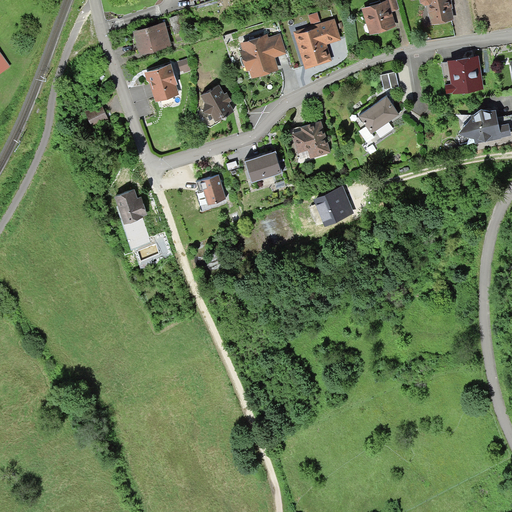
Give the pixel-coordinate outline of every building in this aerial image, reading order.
[(386,0),(387,1),(364,8),(368,22),(369,23),(374,21),(377,29),(380,31),(384,30),(385,27),(389,25),(394,24),(390,10),(399,8),(396,0),(386,0)] [(449,0),(421,0),(425,3),(429,2),(431,11),(430,11),(432,20),(433,20),(433,22),(442,20),(452,18),(449,7),(451,7),(449,0)] [(170,18),(175,32),(183,30),(178,15),(170,18)] [(374,21),(369,23),(368,22),(366,23),(364,26),(366,30),(368,32),(371,31),(377,29),(374,21)] [(329,57),(324,41),(322,35),(325,34),(327,40),(337,37),(332,22),(297,33),(305,60),(313,57),(314,62),(323,59),(329,57)] [(139,41),(142,50),(169,43),(163,24),(136,31),(139,41)] [(257,65),(260,73),(268,71),(277,68),(272,55),(284,51),(279,35),(267,39),(266,34),(243,42),(246,51),(242,52),(247,68),(251,66),(257,65)] [(0,53),(0,67),(2,71),(9,66),(0,53)] [(478,78),(479,86),(483,86),(478,56),(474,57),(476,66),(475,66),(476,78),(478,78)] [(457,90),(479,86),(478,78),(476,78),(475,66),(476,66),(474,57),(467,58),(452,60),(456,81),(457,90)] [(442,62),(445,83),(456,81),(452,60),(442,62)] [(172,63),(149,71),(150,74),(148,78),(152,81),(154,88),(157,97),(161,99),(167,97),(169,94),(175,92),(176,89),(175,83),(177,82),(172,63)] [(257,65),(251,66),(254,75),(260,73),(257,65)] [(381,74),(384,88),(399,85),(395,70),(381,74)] [(445,83),(446,91),(457,90),(456,81),(445,83)] [(205,101),(203,109),(211,112),(216,119),(219,117),(223,116),(226,117),(226,114),(229,112),(233,110),(228,101),(231,99),(227,92),(224,93),(219,84),(201,94),(205,101)] [(371,132),(399,113),(387,95),(375,103),(359,114),(367,124),(371,132)] [(101,104),(86,111),(93,125),(108,119),(101,104)] [(221,121),(219,117),(216,119),(211,112),(203,109),(198,108),(194,122),(210,126),(221,121)] [(475,114),(465,123),(463,125),(465,132),(471,134),(468,142),(486,138),(485,138),(493,136),(493,137),(499,136),(499,135),(510,132),(508,124),(497,126),(495,116),(494,113),(494,109),(490,110),(484,108),(479,110),(475,114)] [(460,116),(465,123),(475,114),(460,116)] [(511,114),(499,117),(495,116),(497,126),(508,124),(510,132),(511,131),(511,114)] [(309,124),(302,126),(303,129),(293,132),(298,150),(308,148),(311,156),(329,151),(323,131),(320,132),(317,122),(309,124)] [(371,132),(367,124),(359,129),(367,141),(375,136),(371,132)] [(273,154),(272,150),(263,152),(245,158),(252,180),(283,171),(276,149),(275,149),(276,154),(273,154)] [(226,197),(219,173),(213,175),(214,177),(211,178),(210,176),(197,180),(199,189),(200,189),(204,188),(208,203),(226,197)] [(200,189),(199,189),(195,190),(201,209),(227,201),(226,197),(208,203),(204,188),(200,189)] [(334,190),(316,198),(321,211),(323,211),(327,221),(351,211),(346,197),(342,188),(334,192),(334,190)] [(117,194),(119,203),(125,220),(126,220),(133,218),(142,215),(142,214),(144,213),(139,198),(137,199),(134,189),(117,194)]
